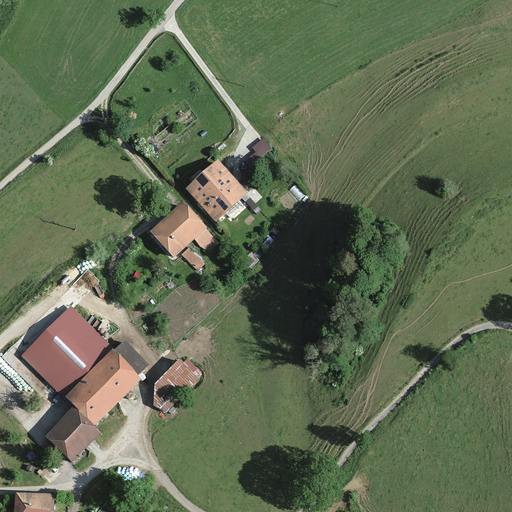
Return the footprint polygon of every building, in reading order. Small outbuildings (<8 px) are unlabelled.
[(266,137),(253,145),(260,157),(273,149),(266,137)] [(249,194),(219,163),(188,192),(217,223),(249,194)] [(219,245),(185,205),(151,234),(176,260),(183,252),(200,270),(206,265),(189,248),(195,242),(210,253),(219,245)] [(153,370),(127,344),(70,400),(96,427),(153,370)] [(199,379),(181,361),(157,385),(155,409),(162,417),(199,379)] [(101,435),(75,411),(48,440),(73,464),(101,435)] [(54,511),(55,497),(16,495),(15,511),(54,511)]
